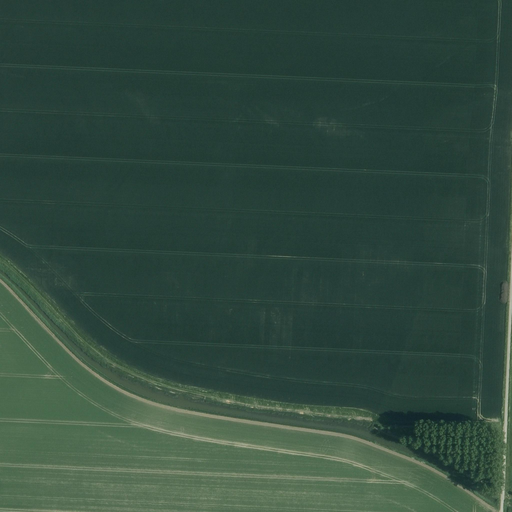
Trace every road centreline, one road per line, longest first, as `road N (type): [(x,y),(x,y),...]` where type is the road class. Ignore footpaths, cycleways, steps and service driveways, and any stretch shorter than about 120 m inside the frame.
road 1 (track): [(511,496),(377,429),(367,415),(165,384),(101,351),(0,258)]
road 2 (unclassified): [(501,511),(511,263)]
